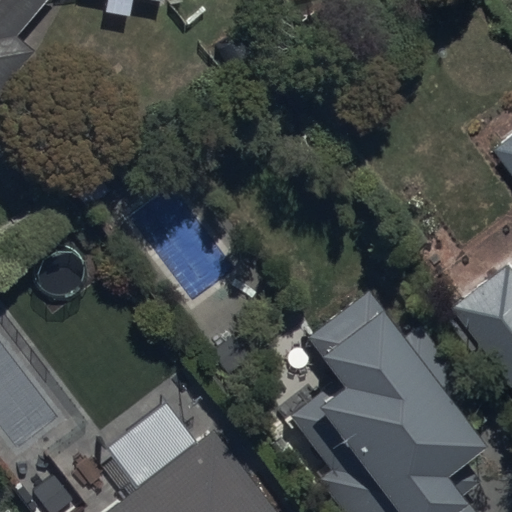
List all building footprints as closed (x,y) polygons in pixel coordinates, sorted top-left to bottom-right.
[(0,0),(0,108),(19,86),(10,78),(31,54),(12,38),(45,0),(0,0)] [(511,136),(499,146),(511,164),(511,136)] [(511,263),(459,301),(511,374),(511,263)] [(330,468),(315,479),(339,511),(470,511),(442,476),(480,447),(447,404),(466,390),(418,326),(399,340),(384,321),(387,319),(366,291),(303,339),(336,382),(291,417),(330,468)] [(271,511),(210,432),(104,511),(271,511)]
